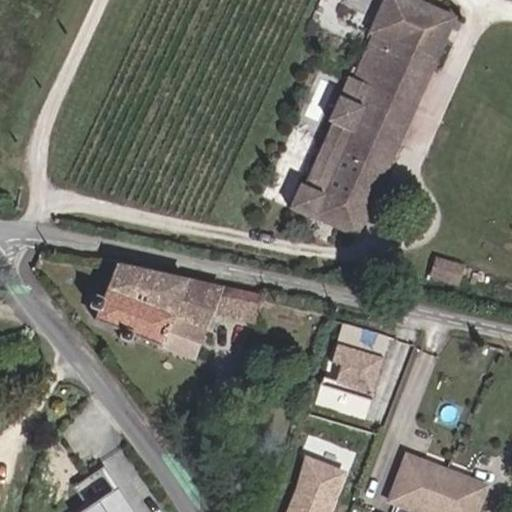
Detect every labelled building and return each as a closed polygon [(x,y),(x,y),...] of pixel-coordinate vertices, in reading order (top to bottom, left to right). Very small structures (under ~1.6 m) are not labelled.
[(451,11),(425,0),(381,0),(371,26),(375,28),(354,76),(350,74),(341,95),(338,93),(328,117),(331,119),(304,182),(301,181),(290,205),(314,216),(316,212),(358,230),(451,11)] [(211,297),(215,283),(116,263),(105,292),(95,290),(90,292),(88,294),(88,298),(90,302),(99,306),(96,320),(120,327),(117,334),(118,339),(124,342),(128,342),(132,339),(135,332),(194,352),(211,297)] [(211,297),(233,303),(237,287),(215,283),(211,297)] [(257,291),(237,287),(233,303),(252,308),(257,291)] [(330,358),(339,361),(333,385),(355,391),(357,384),(372,388),(382,352),(381,352),(387,332),(341,319),(330,358)] [(370,395),(372,388),(357,384),(355,391),(370,395)] [(305,452),(283,511),(330,511),(347,467),(305,452)] [(432,511),(446,478),(406,463),(389,509),(396,511),(432,511)] [(104,466),(76,481),(86,499),(114,485),(104,466)] [(479,511),(486,494),(446,478),(432,511),(479,511)] [(132,511),(116,487),(77,511),(132,511)]
